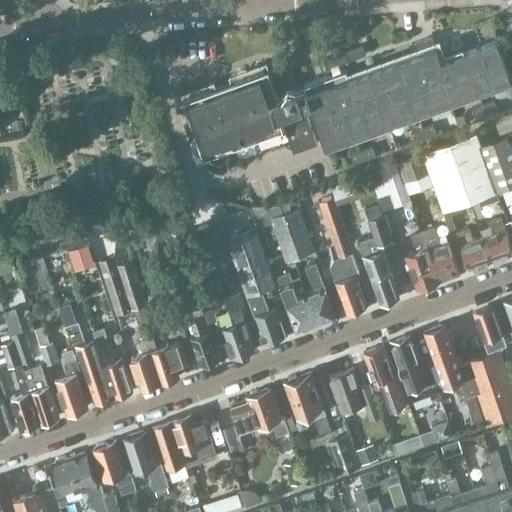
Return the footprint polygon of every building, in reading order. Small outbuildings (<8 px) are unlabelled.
[(312,107),(325,146),(511,79),(497,39),(496,39),(496,41),(440,62),(431,36),(414,42),(418,52),(348,78),(345,70),(303,85),(304,87),(273,98),(263,69),(235,79),(237,84),(212,93),(210,88),(183,98),(204,156),(284,127),(293,152),(317,144),(306,113),(305,113),(304,109),(312,107)] [(362,44),(323,58),(326,65),(346,58),(347,61),(365,54),(362,44)] [(494,99),(483,103),(486,112),(497,108),(494,99)] [(475,116),(486,112),(483,103),(472,107),(475,116)] [(422,127),(425,136),(436,133),(433,124),(422,127)] [(425,136),(422,127),(411,131),(415,140),(425,136)] [(496,190),(480,144),(478,145),(474,133),(422,152),(423,154),(429,173),(448,228),(455,226),(451,213),(460,210),(457,204),(470,199),(478,196),(496,190)] [(496,190),(511,185),(511,186),(511,220),(510,221),(511,227),(511,159),(504,136),(480,144),(496,190)] [(372,145),(362,149),(365,158),(376,154),(372,145)] [(365,158),(362,149),(351,153),(354,162),(365,158)] [(405,181),(429,173),(423,154),(398,163),(405,181)] [(391,191),(396,205),(408,200),(395,164),(369,174),(377,196),(391,191)] [(342,200),(359,195),(354,177),(337,183),(342,200)] [(478,196),(470,199),(477,219),(484,217),(478,196)] [(331,265),(336,281),(335,281),(347,312),(351,310),(354,312),(360,309),(361,306),(366,305),(355,274),(358,273),(360,272),(353,252),(354,252),(335,197),(319,202),(337,254),(331,265)] [(286,260),(300,255),(284,213),(280,204),(250,205),(257,227),(272,222),(286,260)] [(358,241),(363,255),(380,302),(399,295),(389,270),(393,268),(385,247),(379,249),(378,244),(393,238),(390,230),(392,229),(386,212),(383,213),(380,205),(369,209),(372,217),(368,219),(373,235),(358,241)] [(284,213),(300,255),(313,251),(297,208),(284,213)] [(53,215),(30,223),(37,241),(60,233),(53,215)] [(481,236),(490,261),(511,252),(499,215),(488,219),(490,226),(480,230),(483,236),(481,236)] [(84,219),(59,224),(64,247),(89,241),(84,219)] [(233,267),(218,221),(201,227),(188,231),(204,276),(233,267)] [(225,234),(254,314),(269,309),(262,290),(265,288),(268,295),(278,291),(275,285),(253,224),(225,234)] [(428,247),(440,281),(460,273),(448,240),(434,245),(432,239),(438,237),(434,225),(422,230),(428,247)] [(490,261),(481,236),(471,240),(466,227),(454,232),(467,269),(490,261)] [(418,289),(440,281),(428,247),(422,230),(410,234),(417,251),(406,255),(418,289)] [(170,232),(165,249),(177,253),(182,236),(170,232)] [(4,244),(0,245),(0,261),(9,259),(4,244)] [(88,245),(70,250),(75,266),(93,260),(88,245)] [(116,314),(131,309),(117,264),(113,255),(99,260),(116,314)] [(117,264),(131,309),(146,304),(144,298),(132,259),(117,264)] [(306,293),(317,323),(322,321),(324,322),(331,320),(332,317),(335,316),(316,263),(306,267),(314,290),(306,293)] [(317,323),(306,293),(300,277),(293,279),(290,271),(278,276),(298,330),(301,328),(304,330),(310,328),(311,325),(317,323)] [(240,292),(225,297),(230,312),(234,324),(222,328),(232,356),(254,348),(244,320),(241,309),(245,307),(240,292)] [(180,302),(177,307),(180,314),(184,316),(189,314),(192,310),(189,303),(185,300),(180,302)] [(209,322),(217,319),(212,303),(204,306),(209,322)] [(507,344),(493,305),(474,312),(484,339),(489,337),(493,349),(507,344)] [(276,306),(269,309),(254,314),(264,342),(274,338),(276,340),(282,338),(283,335),(287,334),(276,306)] [(207,330),(202,317),(190,321),(195,335),(191,337),(200,365),(222,357),(212,329),(207,330)] [(97,403),(116,396),(93,333),(92,329),(83,332),(79,318),(66,322),(75,347),(77,346),(97,403)] [(35,328),(40,346),(47,365),(59,361),(53,341),(48,324),(35,328)] [(487,424),(511,414),(511,388),(499,351),(459,365),(445,324),(424,332),(443,387),(460,381),(466,397),(476,393),(486,419),(487,424)] [(93,333),(116,396),(134,390),(123,357),(111,361),(109,354),(113,353),(105,329),(93,333)] [(12,337),(13,340),(21,364),(34,359),(25,333),(12,337)] [(419,361),(411,336),(410,334),(391,341),(411,399),(437,389),(428,358),(419,361)] [(145,338),(160,381),(179,375),(177,368),(188,364),(180,340),(157,348),(153,336),(145,338)] [(141,388),(160,381),(145,338),(138,340),(142,352),(131,356),(141,388)] [(13,340),(1,344),(9,367),(13,365),(22,392),(11,396),(21,428),(40,421),(22,369),(23,369),(21,364),(13,340)] [(394,374),(384,344),(363,351),(374,381),(380,379),(391,408),(407,402),(397,373),(394,374)] [(62,353),(65,362),(64,363),(68,375),(56,379),(67,412),(88,405),(78,372),(81,371),(77,358),(75,359),(72,349),(62,353)] [(22,369),(40,421),(59,415),(41,363),(23,369),(22,369)] [(370,382),(360,386),(353,367),(329,376),(341,410),(364,401),(370,418),(381,414),(370,382)] [(331,429),(310,373),(285,382),(297,414),(311,409),(320,434),(331,429)] [(247,395),(249,401),(231,407),(241,433),(273,421),(278,435),(289,431),(284,417),(281,418),(270,387),(260,391),(257,389),(251,391),(250,394),(247,395)] [(0,400),(0,431),(13,427),(5,399),(0,400)] [(191,413),(173,419),(188,461),(214,453),(202,419),(195,422),(191,413)] [(186,462),(188,461),(173,419),(153,425),(168,465),(185,459),(186,462)] [(447,419),(432,425),(438,440),(453,434),(447,419)] [(134,470),(147,466),(155,489),(156,494),(169,490),(161,462),(157,463),(146,430),(136,433),(134,432),(128,434),(127,437),(124,438),(134,470)] [(343,465),(348,464),(351,471),(361,467),(361,465),(358,460),(348,433),(330,440),(337,458),(340,457),(343,465)] [(396,454),(424,444),(420,434),(392,443),(396,454)] [(125,470),(116,440),(106,443),(103,442),(97,444),(95,447),(93,448),(102,479),(117,473),(122,487),(133,484),(128,470),(125,470)] [(459,440),(441,446),(445,456),(462,450),(459,440)] [(371,445),(356,450),(361,463),(376,458),(371,445)] [(64,493),(81,487),(83,491),(90,489),(97,511),(109,511),(104,494),(100,484),(97,486),(96,482),(85,450),(67,456),(65,455),(57,457),(56,460),(53,461),(61,484),(53,486),(60,506),(67,503),(64,493)] [(511,511),(511,486),(509,487),(498,450),(489,453),(492,464),(491,465),(505,511),(511,511)] [(284,463),(288,472),(282,474),(287,491),(306,484),(304,478),(298,459),(284,463)] [(487,483),(473,488),(480,511),(505,511),(491,465),(483,467),(487,483)] [(373,470),(361,474),(365,486),(377,483),(373,470)] [(480,511),(473,488),(460,491),(455,475),(446,478),(450,493),(456,511),(480,511)] [(388,485),(396,508),(383,511),(382,511),(378,499),(369,502),(371,511),(395,511),(408,508),(399,481),(388,485)] [(456,511),(450,493),(427,500),(423,488),(412,492),(418,511),(456,511)] [(245,489),(241,490),(245,505),(261,500),(258,495),(255,492),(250,490),(245,489)] [(371,511),(369,502),(364,489),(355,492),(360,511),(371,511)] [(46,511),(39,490),(11,499),(15,511),(46,511)] [(120,511),(114,491),(104,494),(109,511),(120,511)] [(237,492),(202,503),(205,511),(216,511),(241,504),(237,492)] [(331,511),(328,500),(317,503),(320,511),(331,511)]
